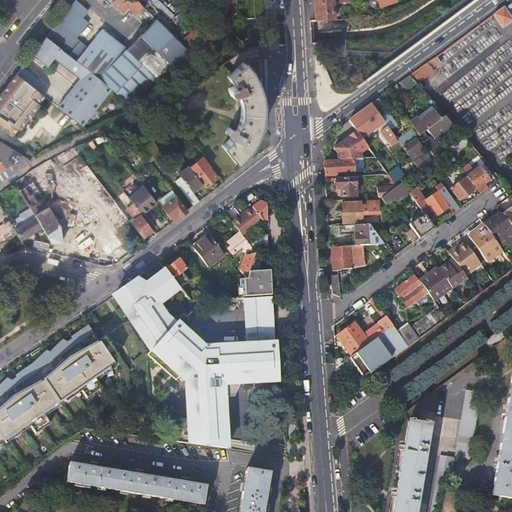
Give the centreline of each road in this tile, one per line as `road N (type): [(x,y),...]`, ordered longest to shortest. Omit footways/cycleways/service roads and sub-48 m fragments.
road 1 (residential): [(304,139),(496,0)]
road 2 (residential): [(499,191),(312,330)]
road 3 (residential): [(289,151),(111,283)]
road 4 (secondary): [(326,510),(312,330)]
road 5 (secondary): [(308,279),(304,139)]
road 6 (residential): [(111,283),(0,359)]
road 7 (secondary): [(289,151),(308,279)]
